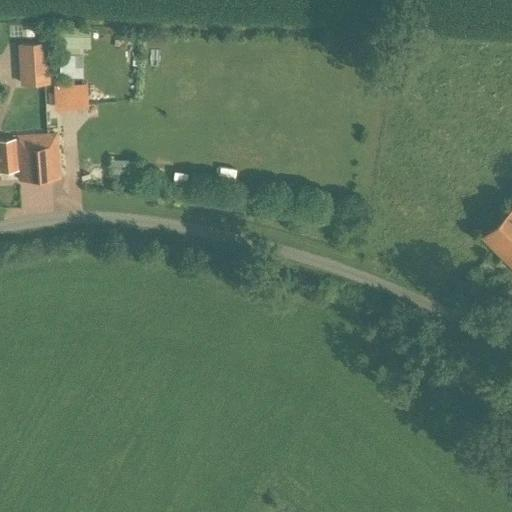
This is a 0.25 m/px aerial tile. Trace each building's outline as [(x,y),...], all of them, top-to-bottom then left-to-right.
[(90,26),(63,26),(63,47),(90,47),(90,26)] [(60,77),(83,77),(83,55),(60,55),(60,77)] [(47,63),(21,65),(22,84),(48,82),(47,63)] [(53,81),(55,105),(87,103),(86,85),(72,86),(72,79),(53,81)] [(18,137),(18,138),(19,153),(20,180),(60,178),(57,134),(18,137)] [(0,153),(19,153),(18,138),(0,138),(0,153)] [(511,204),(481,236),(511,266),(511,204)]
